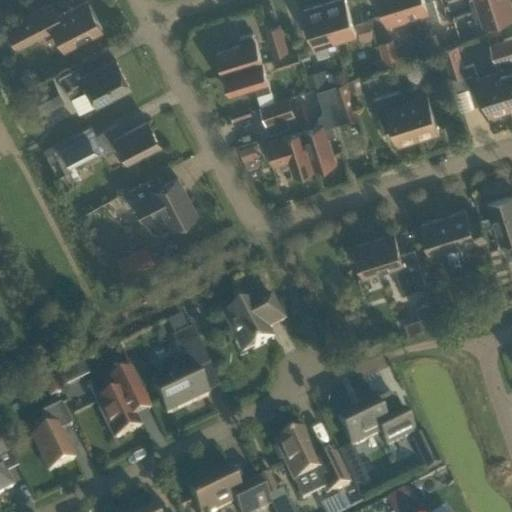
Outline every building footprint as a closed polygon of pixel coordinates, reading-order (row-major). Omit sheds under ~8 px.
[(345,0),(336,0),(324,4),(335,40),(356,33),(345,0)] [(408,17),(402,0),(379,0),(387,24),(408,17)] [(433,0),(428,0),(426,1),(425,0),(402,0),(408,17),(415,15),(419,25),(440,18),(433,0)] [(469,0),(476,22),(483,20),(485,25),(511,17),(511,10),(508,0),(469,0)] [(85,1),(57,15),(50,2),(4,26),(15,47),(52,28),(62,49),(100,30),(85,1)] [(335,40),(324,4),(303,10),(314,46),(335,40)] [(374,36),(369,20),(356,24),(361,40),(374,36)] [(290,51),(281,23),(265,28),(273,56),(290,51)] [(488,31),(491,42),(504,38),(501,27),(488,31)] [(242,44),(217,52),(223,73),(263,61),(256,40),(253,32),(240,36),(242,44)] [(441,47),(437,33),(416,39),(420,53),(441,47)] [(511,107),(511,35),(491,42),(500,71),(498,72),(510,108),(511,107)] [(393,38),(378,42),(385,64),(400,60),(393,38)] [(472,62),(464,65),(457,46),(442,50),(442,51),(445,61),(454,89),(469,85),(474,101),(484,98),(489,115),(510,108),(498,72),(477,79),(475,69),(472,62)] [(273,58),(276,67),(300,60),(298,51),(273,58)] [(445,61),(442,51),(434,54),(436,63),(445,61)] [(94,103),(128,85),(115,60),(86,76),(80,65),(57,77),(69,99),(86,89),(94,103)] [(263,61),(223,73),(230,94),(255,86),(257,94),(271,90),(269,82),(263,61)] [(395,63),(382,67),(387,82),(399,78),(396,68),(395,63)] [(405,65),(396,68),(399,78),(403,89),(403,92),(413,89),(405,65)] [(26,66),(18,78),(29,86),(37,74),(26,66)] [(312,88),(329,82),(324,68),(307,73),(312,88)] [(348,78),(351,89),(362,86),(358,74),(348,78)] [(29,89),(41,113),(64,100),(52,77),(29,89)] [(348,80),(332,85),(319,89),(329,121),(333,120),(334,124),(359,116),(348,80)] [(403,89),(374,98),(383,129),(392,126),(397,143),(418,137),(407,101),(406,101),(403,92),(403,89)] [(271,90),(257,94),(261,106),(275,101),(271,90)] [(428,94),(407,101),(418,137),(439,130),(428,94)] [(261,106),(260,106),(269,133),(290,126),(287,117),(295,114),(289,96),(275,101),(261,106)] [(118,122),(95,134),(102,147),(106,153),(118,147),(126,162),(159,144),(147,121),(147,120),(124,132),(118,122)] [(303,130),(316,169),(336,162),(329,137),(337,135),(332,121),(325,124),(325,123),(303,130)] [(316,169),(303,130),(283,136),(283,137),(267,142),(274,164),(289,159),(295,175),(316,169)] [(95,134),(89,137),(96,151),(102,147),(95,134)] [(89,137),(55,155),(65,174),(72,170),(69,166),(96,152),(96,151),(89,137)] [(259,155),(255,143),(239,148),(243,160),(244,160),(258,156),(259,155)] [(258,156),(244,160),(247,168),(261,164),(258,156)] [(261,164),(247,168),(252,178),(264,174),(261,164)] [(142,220),(161,210),(170,227),(196,214),(177,178),(162,185),(156,175),(131,188),(132,189),(138,200),(133,203),(142,220)] [(132,189),(120,195),(126,207),(133,203),(138,200),(132,189)] [(511,194),(488,202),(500,242),(502,241),(508,258),(511,256),(511,194)] [(461,248),(486,240),(480,220),(470,223),(466,210),(421,224),(431,255),(460,246),(461,248)] [(427,286),(423,275),(415,248),(400,253),(394,233),(355,246),(365,276),(394,267),(403,293),(427,286)] [(133,249),(115,258),(125,278),(141,270),(154,263),(145,244),(133,249)] [(498,246),(489,248),(496,268),(501,284),(511,280),(511,276),(508,264),(507,261),(504,262),(498,246)] [(268,331),(284,322),(271,298),(255,306),(253,303),(223,318),(235,342),(232,343),(240,358),(266,344),(262,337),(269,333),(268,331)] [(422,318),(407,323),(410,334),(437,326),(429,303),(419,306),(422,318)] [(187,331),(180,317),(165,325),(171,338),(187,331)] [(208,397),(196,373),(208,367),(192,330),(173,339),(182,360),(154,373),(151,379),(155,387),(153,388),(167,416),(208,397)] [(83,366),(72,371),(77,382),(88,377),(83,366)] [(88,388),(97,405),(96,405),(114,442),(140,429),(135,417),(149,410),(130,372),(109,382),(108,379),(88,388)] [(55,378),(43,383),(50,399),(62,394),(55,378)] [(384,421),(403,412),(395,396),(376,405),(384,421)] [(361,408),(337,419),(351,448),(380,434),(387,447),(414,434),(403,412),(384,421),(376,405),(373,398),(359,405),(361,408)] [(60,433),(71,427),(61,406),(41,415),(49,431),(32,439),(48,473),(74,461),(60,433)] [(326,496),(349,485),(335,456),(319,464),(303,432),(274,446),(276,449),(273,450),(279,463),(282,461),(293,483),(294,483),(302,501),(323,491),(326,496)] [(411,441),(427,472),(441,465),(425,434),(411,441)] [(0,458),(9,454),(0,436),(0,494),(12,489),(0,463),(0,458)] [(215,478),(188,491),(198,511),(215,511),(234,503),(238,511),(258,511),(270,506),(267,500),(258,481),(239,490),(228,468),(214,475),(215,478)] [(258,481),(267,499),(278,494),(269,475),(258,481)] [(366,477),(354,483),(362,500),(374,494),(366,477)] [(411,486),(404,490),(408,496),(414,492),(411,486)] [(404,490),(385,501),(391,511),(396,511),(412,503),(408,496),(404,490)] [(267,499),(267,500),(270,506),(272,511),(290,511),(281,493),(278,494),(267,499)] [(326,511),(347,511),(348,511),(340,496),(323,505),(326,511)]
